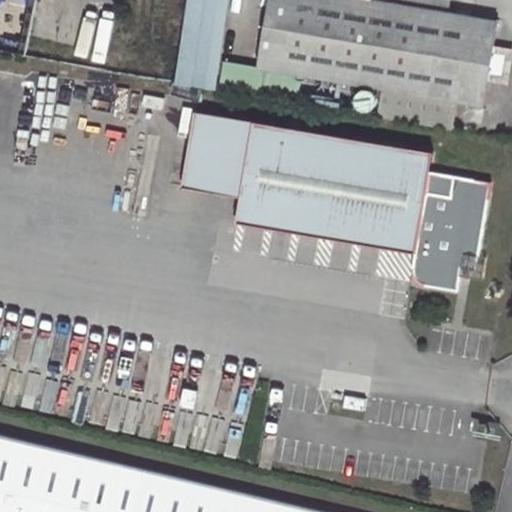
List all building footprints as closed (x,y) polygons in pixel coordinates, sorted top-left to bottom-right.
[(306,75),(481,106),(487,76),(491,53),(496,23),(432,11),(433,0),(384,0),(384,3),(366,0),(270,0),(266,27),(312,34),(306,75)] [(259,66),(306,75),(312,34),(266,27),(259,66)] [(491,53),(487,76),(501,78),(505,56),(491,53)] [(195,112),(182,187),(242,198),(255,122),(195,112)] [(238,221),(416,252),(413,269),(420,282),(457,288),(459,277),(461,267),(476,269),(479,254),(491,184),(430,172),(432,152),(255,122),(242,198),(238,221)] [(483,281),(487,256),(479,254),(476,269),(461,267),(459,277),(483,281)] [(320,511),(148,470),(0,434),(0,511),(320,511)]
